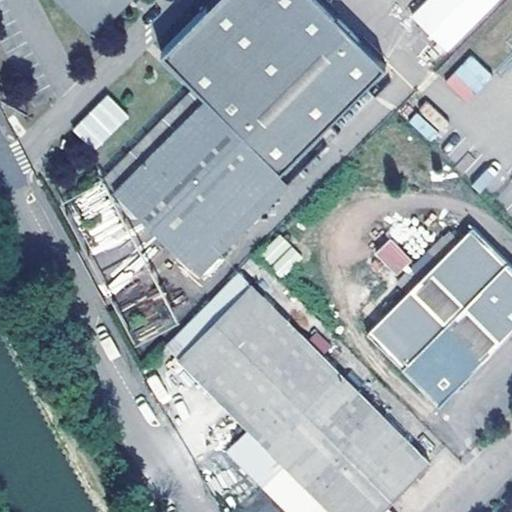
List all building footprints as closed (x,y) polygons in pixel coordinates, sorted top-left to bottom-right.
[(93,33),(125,0),(60,0),(69,9),(93,33)] [(280,170),(365,84),(385,64),(321,0),(213,0),(164,52),(211,98),(209,101),(196,89),(108,182),(203,274),(292,183),(280,170)] [(425,0),(410,16),(447,53),(500,0),(425,0)] [(467,103),(493,76),(471,54),(445,81),(467,103)] [(94,151),(129,117),(107,94),(72,129),(94,151)] [(408,122),(431,143),(449,122),(426,102),(408,122)] [(414,286),(373,326),(446,399),(511,333),(511,256),(479,222),(464,237),(456,229),(410,273),(419,281),(414,286)] [(399,233),(385,247),(406,268),(420,254),(399,233)] [(277,276),(301,261),(284,235),(260,249),(277,276)] [(262,283),(246,266),(171,343),(187,358),(262,283)] [(419,281),(410,273),(406,277),(414,286),(419,281)] [(385,511),(437,460),(331,352),(336,347),(322,332),(316,338),(262,283),(187,358),(256,427),(233,449),(297,511),(385,511)]
